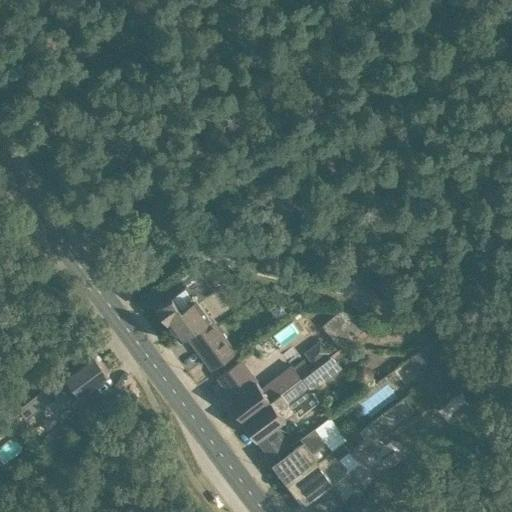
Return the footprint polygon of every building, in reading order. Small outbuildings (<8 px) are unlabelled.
[(186,284),(173,294),(157,306),(158,308),(157,311),(161,317),(165,317),(181,339),(187,334),(212,370),(236,353),(193,293),(186,284)] [(326,320),(340,345),(365,330),(351,306),(326,320)] [(415,335),(419,349),(435,338),(415,334),(415,335)] [(423,372),(428,379),(454,358),(440,341),(437,337),(435,338),(419,349),(410,356),(411,358),(423,372)] [(309,352),(319,362),(332,350),(322,339),(309,352)] [(93,353),(76,365),(23,404),(32,416),(73,386),(80,396),(109,375),(93,353)] [(301,377),(243,421),(272,460),(291,446),(276,426),(295,411),(289,404),(309,389),(310,391),(341,368),(331,354),(301,377)] [(243,421),(301,377),(294,368),(291,364),(260,387),(256,382),(258,380),(242,359),(218,377),(234,398),(228,403),(243,421)] [(60,410),(41,425),(49,435),(68,420),(60,410)] [(333,450),(332,449),(315,426),(301,437),(304,441),(274,464),(289,483),(333,450)] [(333,450),(289,483),(303,503),(345,471),(345,468),(338,458),(348,450),(342,442),(332,449),(333,450)]
